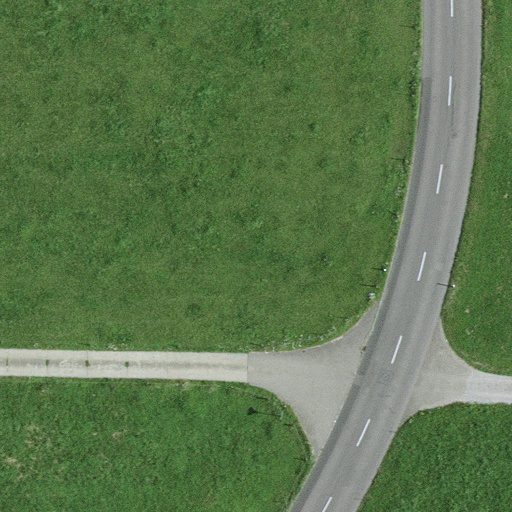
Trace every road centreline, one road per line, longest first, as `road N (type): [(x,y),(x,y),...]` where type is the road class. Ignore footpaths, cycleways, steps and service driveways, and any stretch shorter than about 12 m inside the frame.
road 1 (tertiary): [(455,0),(453,88),(427,244),(390,373),(325,511)]
road 2 (track): [(0,366),(390,373),(511,388)]
